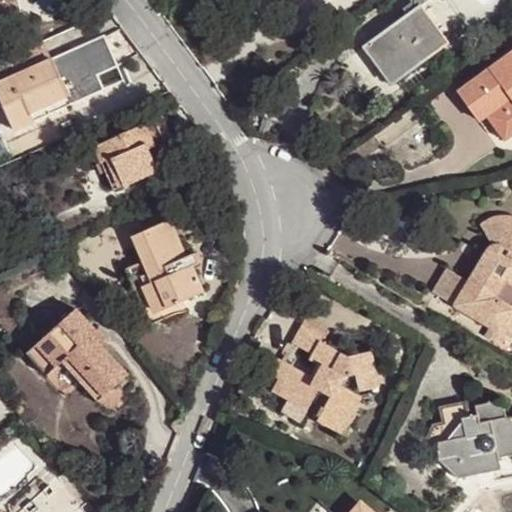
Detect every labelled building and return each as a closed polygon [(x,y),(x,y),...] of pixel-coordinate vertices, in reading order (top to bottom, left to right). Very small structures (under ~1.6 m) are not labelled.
[(423,5),(418,8),(445,45),(450,42),(423,5)] [(418,8),(370,43),(397,80),(445,45),(418,8)] [(397,80),(370,43),(365,46),(392,83),(397,80)] [(511,51),(461,89),(483,120),(489,116),(506,139),(511,134),(511,51)] [(51,59),(0,82),(0,98),(14,130),(26,125),(21,115),(30,111),(67,94),(60,78),(52,62),(51,59)] [(58,59),(52,62),(60,78),(65,75),(58,59)] [(30,111),(21,115),(26,125),(34,122),(30,111)] [(154,119),(94,147),(115,190),(159,170),(149,148),(165,142),(154,119)] [(490,217),(481,223),(490,241),(467,281),(446,268),(432,291),(500,331),(511,308),(511,304),(498,296),(507,280),(511,283),(511,214),(504,214),(490,217)] [(126,269),(150,324),(161,319),(157,311),(203,291),(191,265),(198,262),(194,253),(186,257),(169,220),(133,236),(144,261),(126,269)] [(511,308),(500,331),(511,338),(511,308)] [(76,309),(27,355),(48,377),(63,364),(99,402),(128,375),(95,340),(93,334),(97,330),(76,309)] [(293,342),(313,353),(320,341),(326,330),(306,319),(293,342)] [(313,353),(310,359),(318,364),(311,377),(279,359),(272,370),(282,376),(274,391),(307,410),(318,389),(331,396),(318,420),(341,432),(360,396),(339,384),(344,375),(352,373),(348,357),(320,341),(313,353)] [(371,352),(348,357),(352,373),(356,372),(360,388),(378,384),(371,352)] [(433,424),(423,444),(456,476),(500,467),(501,474),(511,471),(511,414),(506,416),(503,400),(475,405),(476,408),(469,409),(467,400),(439,406),(442,422),(433,424)]
